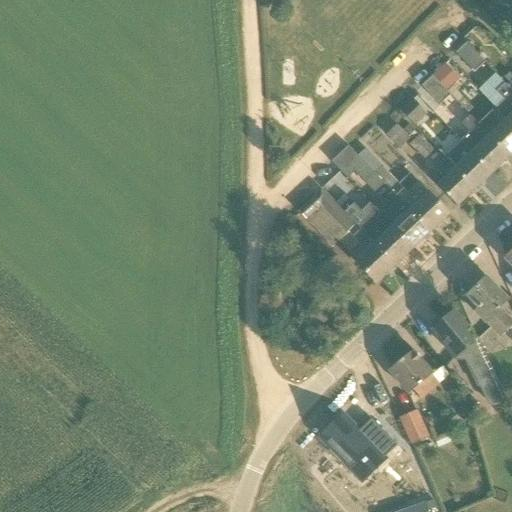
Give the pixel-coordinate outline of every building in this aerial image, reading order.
[(475,73),(486,63),(468,43),(457,53),(475,73)] [(451,95),(433,77),(423,87),(440,106),(451,95)] [(507,120),(511,125),(511,90),(508,86),(506,84),(497,92),(504,100),(496,108),(507,120)] [(401,110),(416,126),(428,114),(413,98),(401,110)] [(462,141),(463,142),(493,173),(510,157),(490,136),(473,118),(471,116),(462,124),(471,132),(462,141)] [(490,136),(510,157),(511,155),(511,125),(507,120),(490,136)] [(397,126),(388,134),(401,149),(411,139),(414,142),(410,146),(424,160),(434,150),(410,126),(404,132),(397,126)] [(476,189),(493,173),(463,142),(446,158),(456,169),(476,189)] [(367,182),(376,174),(359,156),(350,164),(367,182)] [(382,168),(376,174),(392,191),(392,190),(431,232),(450,214),(411,174),(399,185),(382,168)] [(458,206),(476,189),(456,169),(439,186),(458,206)] [(365,234),(345,213),(323,190),(299,211),(332,248),(350,232),(359,240),(365,234)] [(413,249),(431,232),(392,190),(392,191),(385,198),(393,207),(390,210),(401,221),(393,228),(413,249)] [(393,228),(384,236),(375,226),(372,228),(364,219),(364,214),(354,204),(345,213),(365,234),(375,245),(395,266),(413,249),(393,228)] [(378,283),(395,266),(375,245),(357,262),(378,283)] [(297,270),(297,289),(317,289),(317,270),(297,270)] [(476,312),(486,322),(500,337),(511,325),(511,320),(506,314),(501,319),(496,313),(509,300),(487,278),(468,296),(479,308),(476,312)] [(464,330),(468,327),(455,312),(433,330),(456,358),(457,357),(468,357),(475,371),(478,372),(483,383),(497,376),(478,338),(473,342),(464,330)] [(410,394),(414,391),(421,399),(438,385),(431,376),(433,375),(414,351),(390,370),(410,394)] [(344,411),(318,437),(363,483),(389,458),(387,456),(398,445),(372,418),(361,429),(344,411)] [(413,444),(429,438),(417,412),(402,419),(413,444)]
